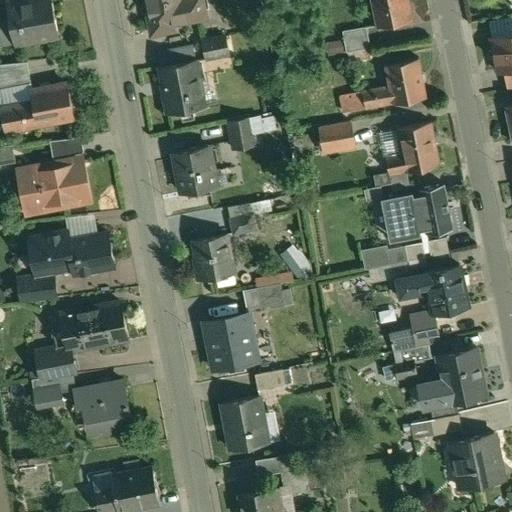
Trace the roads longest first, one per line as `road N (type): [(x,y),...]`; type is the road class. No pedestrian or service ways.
road 1 (residential): [(203,511),(106,0)]
road 2 (residential): [(447,0),(511,318)]
